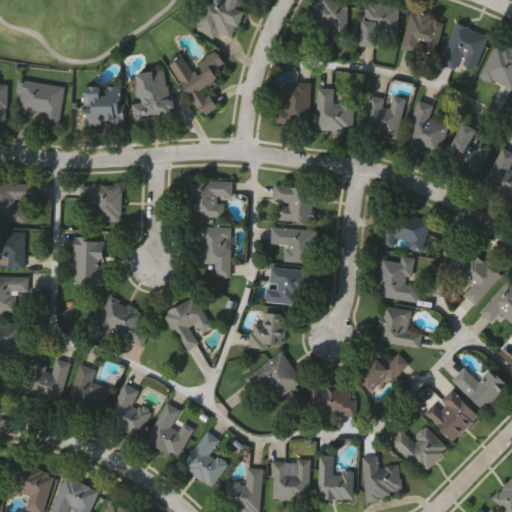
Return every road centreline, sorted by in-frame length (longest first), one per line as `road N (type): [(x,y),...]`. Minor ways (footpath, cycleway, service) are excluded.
road 1 (residential): [(0,153),(87,160),(245,153),(359,169),(426,188),(511,239)]
road 2 (residential): [(0,424),(110,459),(187,511)]
road 3 (residential): [(359,169),(347,297),(332,338)]
road 4 (residential): [(245,153),(253,80),(285,0)]
